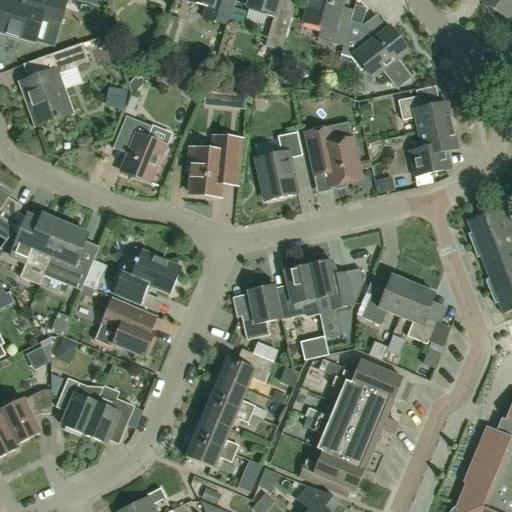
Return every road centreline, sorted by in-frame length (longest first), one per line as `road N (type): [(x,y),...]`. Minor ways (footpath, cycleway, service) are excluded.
road 1 (residential): [(393,511),(434,413),(462,388),(472,358),(428,202)]
road 2 (residential): [(73,496),(120,469),(154,436),(228,237)]
road 3 (residential): [(228,237),(38,176),(0,134)]
road 4 (residential): [(428,202),(228,237)]
road 5 (residential): [(511,109),(491,163),(464,191),(428,202)]
road 6 (residential): [(416,0),(453,47),(511,74)]
